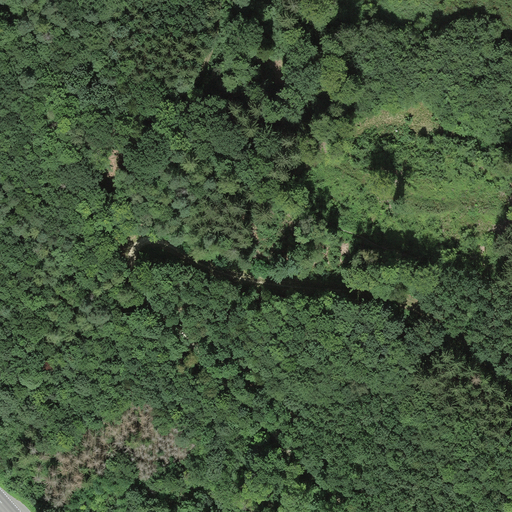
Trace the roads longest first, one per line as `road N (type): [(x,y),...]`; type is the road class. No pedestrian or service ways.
road 1 (track): [(346,511),(154,306),(131,264),(136,248),(160,240),(231,273),(404,300),(511,378)]
road 2 (track): [(0,25),(69,96),(93,110),(152,116),(205,71),(217,0)]
